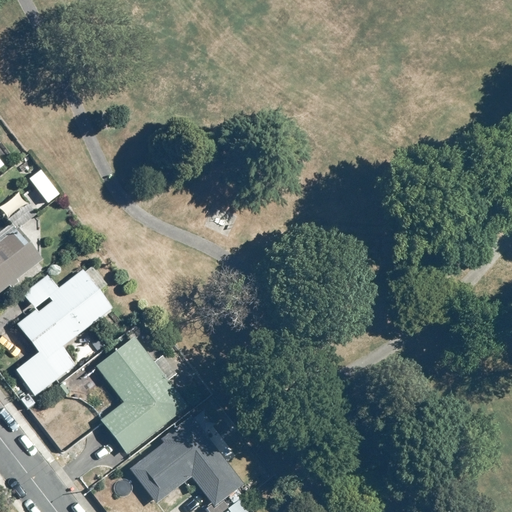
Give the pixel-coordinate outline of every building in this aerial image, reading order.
[(60,195),(38,165),(25,175),(46,205),(60,195)] [(17,225),(0,237),(0,291),(43,259),(17,225)] [(84,271),(15,324),(36,351),(13,369),(34,397),(76,365),(61,345),(111,307),(84,271)] [(123,402),(101,419),(128,454),(190,406),(135,336),(95,366),(123,402)] [(163,443),(130,468),(157,503),(192,476),(215,506),(244,483),(192,415),(161,439),(163,443)]
